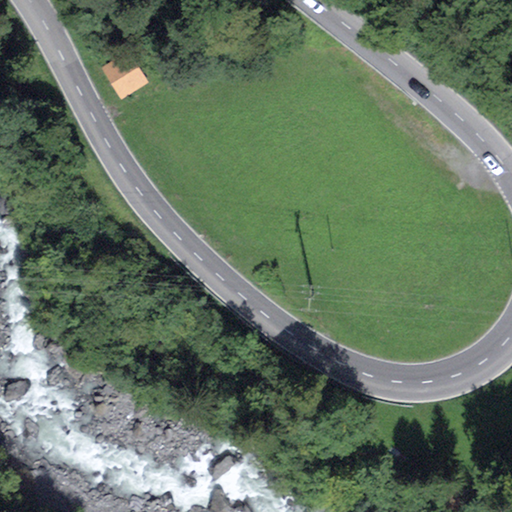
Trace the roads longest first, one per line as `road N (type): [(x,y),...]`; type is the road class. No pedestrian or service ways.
road 1 (secondary): [(511,333),(475,366),(418,382),(359,372),(297,337),(218,276),(135,186),(29,0)]
road 2 (secondary): [(313,0),(433,94),(511,175)]
